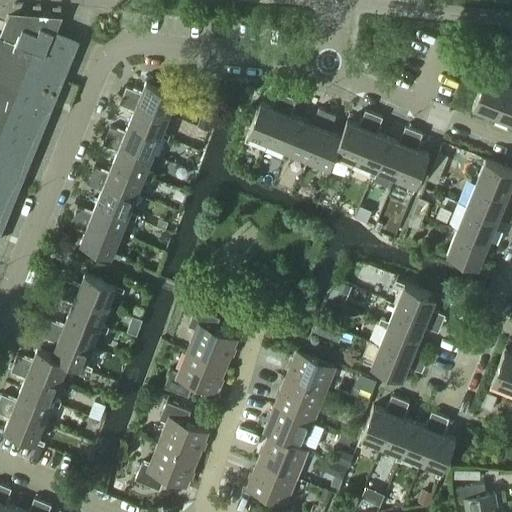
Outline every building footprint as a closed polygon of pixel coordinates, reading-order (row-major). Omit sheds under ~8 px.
[(0,34),(0,231),(78,40),(39,24),(36,32),(21,26),(15,40),(0,34)] [(473,105),(497,115),(509,84),(485,74),(473,105)] [(126,86),(123,94),(170,114),(177,96),(184,99),(185,96),(146,79),(141,92),(126,86)] [(497,115),(511,121),(511,84),(509,84),(497,115)] [(252,134),(268,141),(288,95),(279,91),(273,106),(260,101),(244,140),(249,142),(252,134)] [(162,134),(163,131),(170,114),(123,94),(119,103),(134,109),(130,120),(162,134)] [(284,152),(290,154),(291,150),(288,149),(301,118),(290,113),(296,98),(288,95),(268,141),(285,148),(284,152)] [(288,149),(291,150),(308,157),(328,111),(319,107),(313,122),(301,118),(288,149)] [(335,151),(332,159),(335,160),(338,152),(355,159),(374,113),(366,109),(359,124),(347,119),(341,134),(342,134),(335,151)] [(328,111),(308,157),(326,165),(323,172),(326,173),(335,151),(342,134),(341,134),(330,129),(336,114),(328,111)] [(371,170),(377,173),(378,169),(375,168),(388,136),(377,131),(383,116),(374,113),(355,159),(372,166),(371,170)] [(110,126),(107,134),(154,154),(161,136),(164,138),(167,132),(163,131),(162,134),(130,120),(125,132),(110,126)] [(378,169),(395,176),(414,129),(405,125),(399,140),(388,136),(375,168),(378,169)] [(423,132),(414,129),(395,176),(410,182),(407,189),(413,192),(429,152),(417,147),(423,132)] [(145,174),(147,171),(154,154),(107,134),(103,143),(118,149),(113,160),(145,174)] [(433,165),(443,168),(448,155),(439,151),(433,165)] [(476,182),(507,194),(511,182),(511,168),(486,158),(476,182)] [(148,178),(150,172),(147,171),(145,174),(113,160),(109,172),(94,166),(90,174),(137,194),(144,176),(148,178)] [(437,182),(443,168),(433,165),(428,178),(437,182)] [(129,214),(130,211),(137,194),(90,174),(87,183),(102,189),(97,200),(129,214)] [(507,194),(476,182),(466,205),(498,217),(507,194)] [(421,197),(415,210),(424,214),(429,201),(421,197)] [(78,206),(74,214),(121,233),(128,216),(132,218),(134,212),(130,211),(129,214),(97,200),(92,212),(78,206)] [(457,228),(488,241),(498,217),(466,205),(457,228)] [(415,210),(410,224),(418,227),(424,214),(415,210)] [(114,251),(121,233),(74,214),(71,223),(85,229),(80,241),(119,258),(121,254),(114,251)] [(488,241),(457,228),(447,252),(478,264),(488,241)] [(62,287),(109,306),(116,288),(123,291),(125,288),(104,279),(106,274),(100,271),(98,277),(85,272),(80,284),(65,278),(62,287)] [(395,303),(442,322),(446,314),(431,307),(436,295),(396,279),(395,282),(402,285),(395,303)] [(101,326),(102,323),(109,306),(62,287),(58,295),(73,301),(68,313),(101,326)] [(385,318),(382,324),(386,326),(387,323),(419,336),(424,325),(438,331),(442,322),(395,303),(388,320),(385,318)] [(195,327),(187,348),(227,364),(238,337),(216,328),(220,317),(196,307),(188,325),(195,327)] [(105,324),(102,323),(101,326),(68,313),(64,324),(49,318),(45,327),(92,346),(99,329),(103,330),(105,324)] [(387,323),(386,326),(379,342),(426,361),(429,354),(414,347),(419,336),(387,323)] [(57,341),(52,353),(69,360),(69,361),(91,370),(93,366),(86,363),(92,346),(45,327),(42,335),(57,341)] [(426,361),(379,342),(372,360),(364,357),(363,361),(402,377),(407,365),(422,371),(426,361)] [(18,353),(14,361),(61,380),(67,364),(75,367),(76,364),(69,361),(69,360),(52,353),(37,347),(32,359),(18,353)] [(227,364),(187,348),(178,370),(171,367),(164,385),(189,395),(193,384),(215,393),(227,364)] [(297,349),(285,377),(326,393),(337,365),(297,349)] [(511,388),(511,351),(504,349),(492,380),(511,388)] [(53,400),(54,398),(61,380),(14,361),(11,370),(25,376),(21,387),(53,400)] [(326,393),(285,377),(275,403),(315,420),(326,393)] [(58,399),(54,398),(53,400),(21,387),(16,399),(1,393),(0,396),(0,402),(45,421),(52,403),(55,405),(58,399)] [(491,409),(497,395),(487,391),(482,405),(491,409)] [(364,438),(381,445),(400,398),(392,394),(386,409),(374,404),(358,443),(361,445),(364,438)] [(397,455),(403,458),(404,454),(401,453),(415,421),(403,416),(409,401),(400,398),(381,445),(399,452),(397,455)] [(166,421),(158,441),(198,457),(209,430),(187,422),(191,410),(167,400),(159,418),(166,421)] [(38,438),(45,421),(0,402),(0,412),(9,416),(4,428),(44,444),(45,441),(38,438)] [(303,447),(304,446),(315,420),(275,403),(263,431),(268,434),(269,433),(303,447)] [(401,453),(404,454),(421,461),(440,414),(432,411),(426,425),(415,421),(401,453)] [(440,414),(421,461),(438,468),(436,475),(439,477),(455,437),(443,432),(449,418),(440,414)] [(268,434),(258,460),(298,476),(309,449),(304,446),(303,447),(269,433),(268,434)] [(186,486),(198,457),(158,441),(149,463),(142,461),(135,478),(159,488),(164,477),(186,486)] [(298,476),(258,460),(246,488),(286,504),(298,476)] [(486,492),(485,482),(456,487),(459,499),(464,498),(466,511),(499,511),(496,491),(486,492)] [(14,511),(17,507),(5,502),(12,488),(3,484),(0,490),(0,511),(14,511)] [(14,511),(38,511),(43,500),(34,497),(28,511),(17,507),(14,511)] [(43,500),(38,511),(48,511),(52,504),(43,500)]
